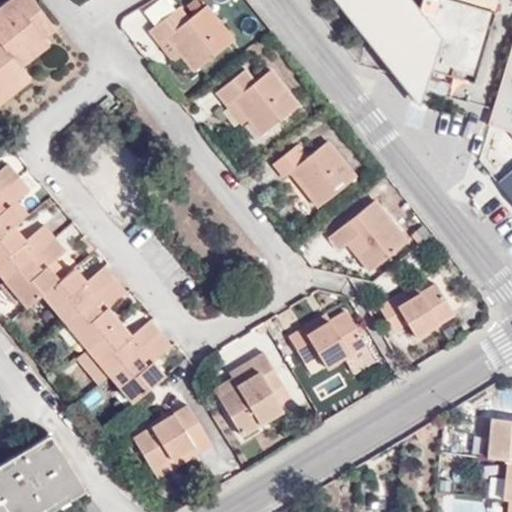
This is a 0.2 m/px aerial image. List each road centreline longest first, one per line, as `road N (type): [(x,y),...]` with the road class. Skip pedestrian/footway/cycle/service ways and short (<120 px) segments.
road 1 (residential): [(125,60),(279,254),(276,297),(219,331),(178,326),(36,154),(48,120)]
road 2 (unclassified): [(283,0),(511,288)]
road 3 (tertiary): [(511,337),(222,511)]
road 4 (residential): [(143,511),(0,352)]
